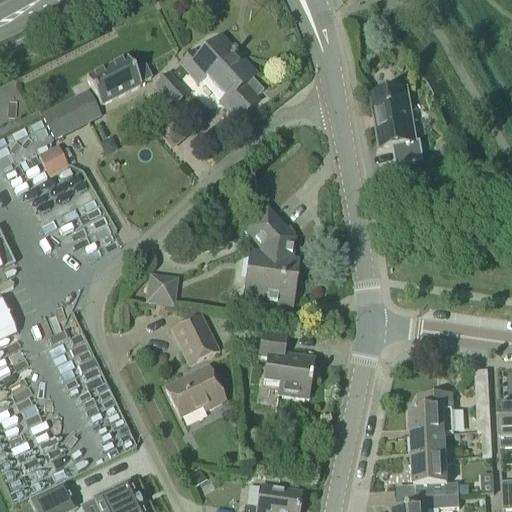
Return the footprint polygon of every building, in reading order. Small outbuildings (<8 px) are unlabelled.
[(193,55),(179,67),(196,84),(202,78),(226,103),(222,107),(237,123),(256,105),(241,89),(254,77),(219,41),(198,61),(193,55)] [(85,82),(99,109),(140,88),(139,86),(150,80),(144,69),(133,74),(126,61),(85,82)] [(173,108),(186,96),(168,77),(155,90),(173,108)] [(409,112),(405,92),(371,98),(380,152),(392,150),(395,169),(423,164),(420,144),(414,145),(411,126),(413,125),(411,113),(409,112)] [(100,118),(87,93),(41,117),(54,142),(100,118)] [(249,258),(243,303),(290,310),(293,284),(288,283),(291,264),(286,263),(288,248),(293,244),(266,214),(243,235),(260,254),(259,259),(249,258)] [(149,279),(146,308),(174,312),(178,282),(149,279)] [(0,342),(24,331),(7,296),(0,299),(0,342)] [(189,369),(217,355),(200,319),(171,333),(189,369)] [(308,403),(313,363),(283,359),(285,340),(260,336),(257,361),(265,362),(262,387),(278,389),(277,399),(308,403)] [(205,414),(224,404),(207,370),(164,391),(179,422),(203,410),(205,414)] [(410,440),(444,438),(452,437),(450,397),(417,399),(418,414),(409,414),(410,440)] [(507,409),(497,410),(499,442),(500,452),(511,451),(511,403),(507,404),(507,409)] [(481,436),(490,436),(489,410),(475,411),(476,436),(481,436)] [(490,436),(481,436),(482,461),(491,460),(490,436)] [(412,465),(445,463),(444,438),(410,440),(412,465)] [(445,463),(412,465),(413,490),(415,490),(416,503),(458,501),(457,488),(446,488),(445,463)] [(511,511),(511,484),(500,485),(501,511),(511,511)] [(128,485),(92,503),(96,511),(141,511),(140,509),(141,508),(137,501),(136,501),(128,485)] [(74,511),(63,487),(28,503),(32,511),(74,511)] [(242,511),(297,511),(299,495),(259,490),(256,511),(243,509),(242,511)] [(454,511),(458,511),(458,501),(416,503),(416,511),(454,511)]
